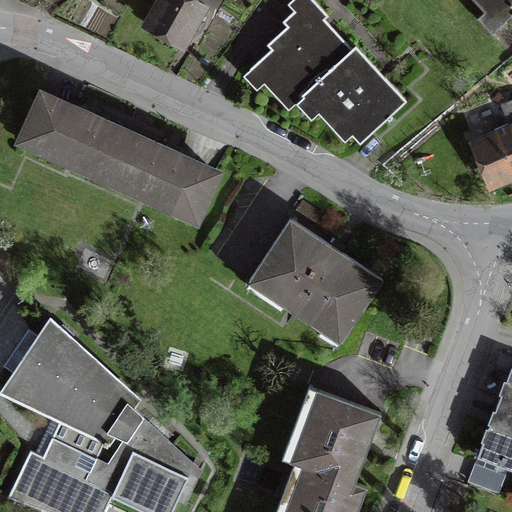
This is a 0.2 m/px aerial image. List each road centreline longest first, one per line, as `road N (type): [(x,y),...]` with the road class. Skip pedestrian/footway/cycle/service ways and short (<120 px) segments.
road 1 (residential): [(0,31),(46,38),(435,220),(490,224)]
road 2 (residential): [(490,224),(477,314),(404,511)]
